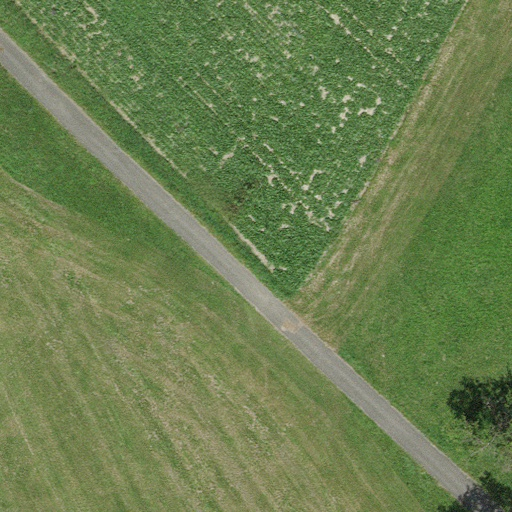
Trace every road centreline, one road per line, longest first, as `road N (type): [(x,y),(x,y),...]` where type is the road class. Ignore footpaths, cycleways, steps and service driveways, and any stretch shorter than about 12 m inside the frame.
road 1 (track): [(0,43),(483,511)]
road 2 (track): [(511,38),(344,381)]
